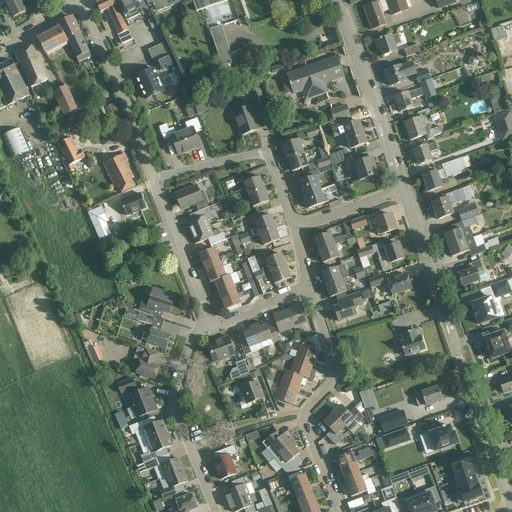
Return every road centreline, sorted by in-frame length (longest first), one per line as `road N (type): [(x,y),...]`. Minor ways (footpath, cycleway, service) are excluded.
road 1 (residential): [(506,499),(403,190)]
road 2 (residential): [(338,511),(306,429),(305,415),(333,380),(308,284)]
road 3 (residential): [(215,511),(173,408),(206,317)]
road 4 (residential): [(403,190),(334,0)]
road 5 (residential): [(293,229),(267,151),(153,179)]
road 6 (residential): [(77,0),(153,179)]
road 7 (residential): [(153,179),(206,317)]
